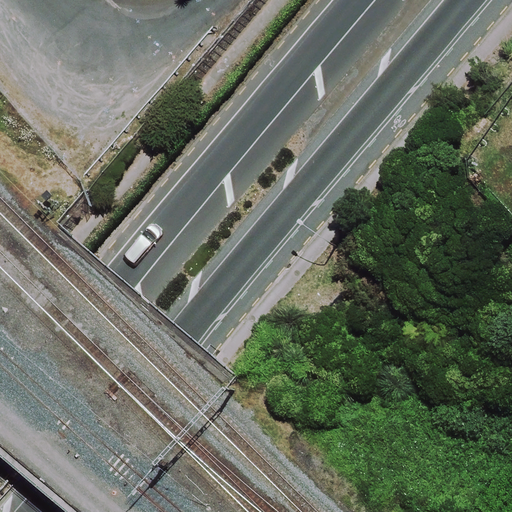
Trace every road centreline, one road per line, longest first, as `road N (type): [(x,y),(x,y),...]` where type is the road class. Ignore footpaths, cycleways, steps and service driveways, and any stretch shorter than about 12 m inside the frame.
road 1 (secondary): [(0,483),(414,0)]
road 2 (residential): [(211,0),(182,32),(133,59),(76,31),(48,0)]
